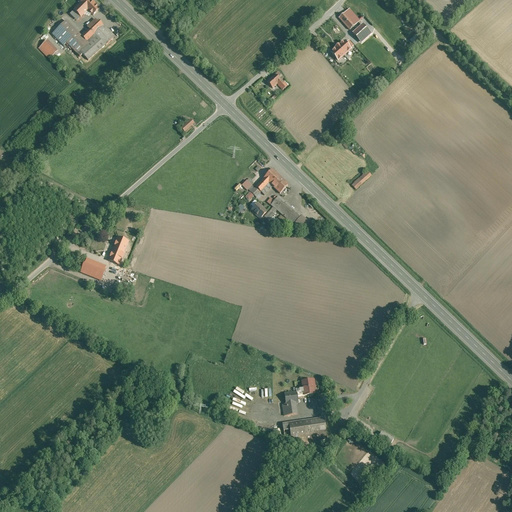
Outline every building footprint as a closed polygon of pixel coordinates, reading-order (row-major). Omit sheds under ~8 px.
[(100,11),(89,0),(86,0),(83,4),(82,5),(88,10),(94,17),(100,11)] [(81,3),(74,10),(79,15),(81,17),(88,10),(82,5),(83,4),(81,3)] [(74,10),(70,14),(74,19),(79,15),(74,10)] [(347,11),(339,18),(349,30),(358,23),(347,11)] [(81,36),(73,44),(83,54),(88,60),(105,45),(106,46),(114,38),(102,27),(103,26),(98,20),(81,36)] [(66,21),(55,32),(66,43),(77,32),(66,21)] [(368,31),(362,25),(353,33),(358,39),(368,31)] [(66,43),(55,32),(52,34),(64,46),(66,43)] [(77,32),(66,43),(77,55),(80,57),(83,54),(73,44),(81,36),(77,32)] [(353,48),(348,42),(345,44),(344,42),(331,53),(338,61),(353,48)] [(56,54),(45,43),(39,48),(50,59),(56,54)] [(280,81),(275,75),(267,82),(272,88),(277,84),(280,81)] [(282,90),(287,86),(281,80),(280,81),(277,84),(282,90)] [(189,122),(182,128),(185,132),(192,126),(189,122)] [(272,169),(251,192),(256,197),(261,192),(264,195),(273,187),(268,183),(277,174),(272,169)] [(372,176),(366,171),(350,186),(355,191),(372,176)] [(277,174),(268,183),(273,187),(280,194),(289,185),(277,174)] [(308,221),(275,195),(266,205),(299,232),(308,221)] [(265,210),(254,201),(246,210),(256,219),(265,210)] [(126,240),(113,235),(103,260),(115,265),(126,240)] [(68,267),(96,280),(103,265),(75,252),(68,267)] [(314,380),(302,382),(303,389),(304,395),(304,396),(314,394),(313,388),(315,388),(314,380)] [(297,396),(296,392),(284,394),(286,405),(283,405),(284,416),(297,414),(295,404),(298,404),(297,396)] [(282,425),(285,441),(292,445),(296,444),(297,448),(320,445),(319,440),(326,439),(323,419),(282,425)] [(387,435),(381,432),(377,440),(390,447),(395,438),(389,434),(387,435)]
